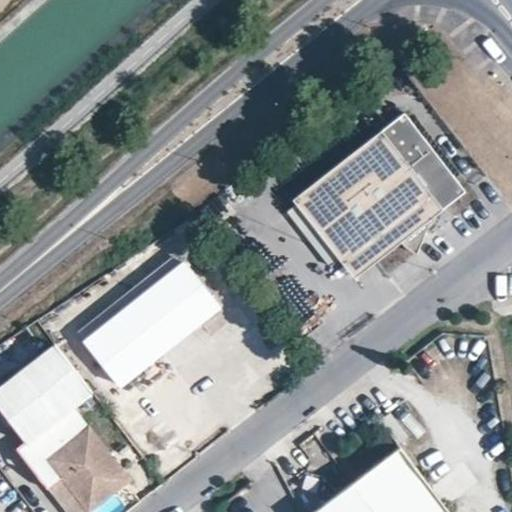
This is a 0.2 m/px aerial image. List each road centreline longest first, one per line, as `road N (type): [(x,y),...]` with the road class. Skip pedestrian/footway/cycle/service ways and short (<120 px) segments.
road 1 (tertiary): [(0,290),(373,0)]
road 2 (residential): [(157,511),(511,239)]
road 3 (tertiary): [(322,0),(0,289)]
